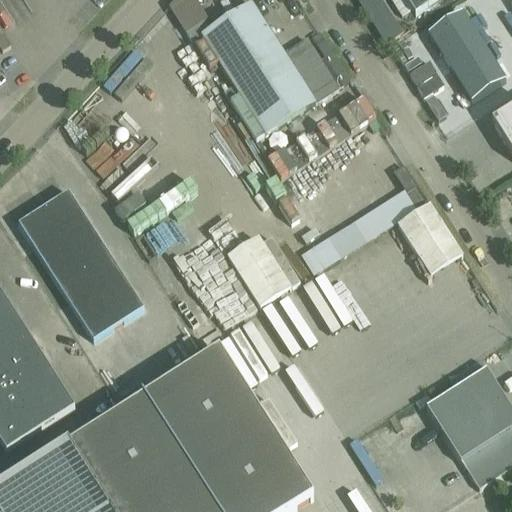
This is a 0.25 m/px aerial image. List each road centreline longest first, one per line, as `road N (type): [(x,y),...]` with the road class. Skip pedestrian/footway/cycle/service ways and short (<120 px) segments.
road 1 (unclassified): [(511,288),(322,0)]
road 2 (unclassified): [(0,161),(151,0)]
